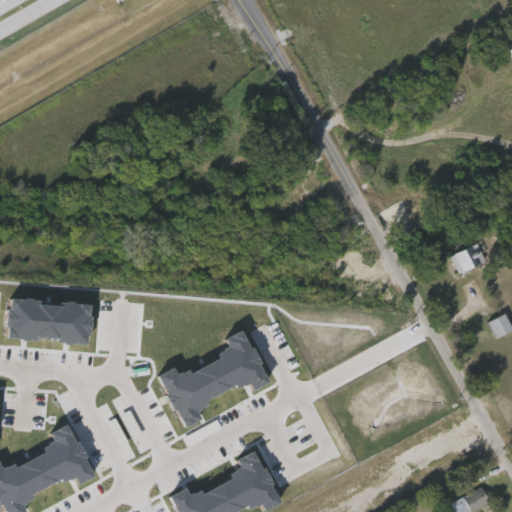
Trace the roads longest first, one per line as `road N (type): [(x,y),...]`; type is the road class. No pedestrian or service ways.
road 1 (residential): [(511,469),(241,0)]
road 2 (residential): [(85,511),(317,384)]
road 3 (residential): [(0,366),(98,381),(89,402),(131,487)]
road 4 (residential): [(317,384),(430,325)]
